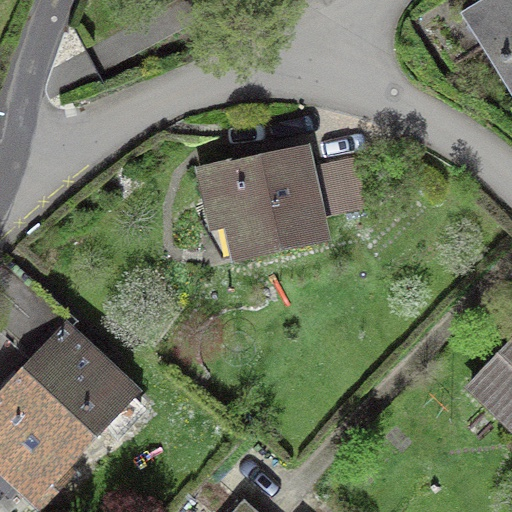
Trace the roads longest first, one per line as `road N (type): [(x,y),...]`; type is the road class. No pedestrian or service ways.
road 1 (residential): [(308,28),(1,181)]
road 2 (residential): [(511,176),(355,71),(308,28)]
road 3 (residential): [(1,181),(61,0)]
